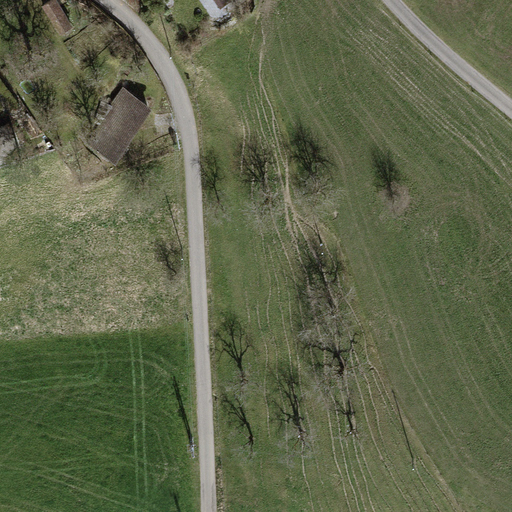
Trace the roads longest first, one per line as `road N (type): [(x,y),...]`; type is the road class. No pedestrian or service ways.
road 1 (unclassified): [(104,0),(143,34),(184,109),(208,511)]
road 2 (unclassified): [(394,0),(511,110)]
